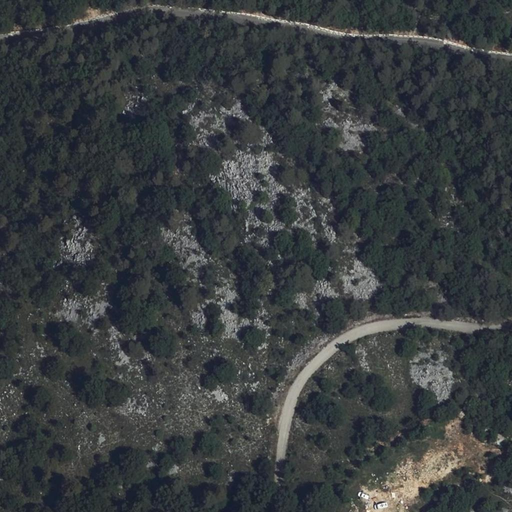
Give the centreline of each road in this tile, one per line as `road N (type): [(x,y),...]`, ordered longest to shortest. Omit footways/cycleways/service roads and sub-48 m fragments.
road 1 (tertiary): [(0,41),(158,12),(511,59)]
road 2 (unclassified): [(511,322),(402,321),(362,329),(320,354),(282,422),(274,511)]
